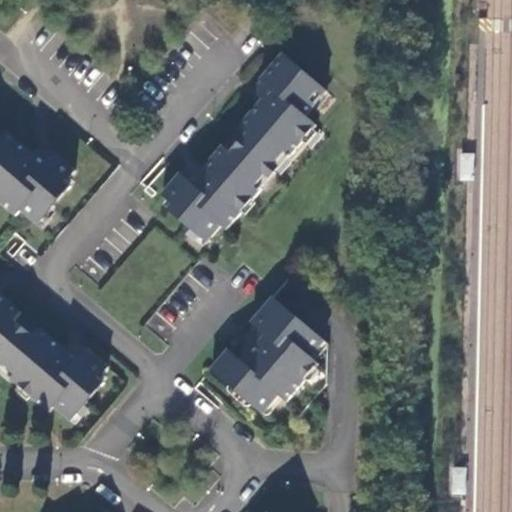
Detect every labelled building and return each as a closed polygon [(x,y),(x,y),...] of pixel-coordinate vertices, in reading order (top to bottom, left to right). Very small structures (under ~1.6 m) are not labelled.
[(169,204),(166,207),(210,245),(225,228),(228,230),(240,217),(316,127),(305,117),(325,91),(304,74),(283,56),(259,85),(260,99),(263,102),(241,127),(249,134),(232,153),(224,148),(201,174),(197,171),(186,172),(182,176),(180,175),(162,197),(169,204)] [(0,189),(22,208),(27,202),(45,219),(61,200),(55,195),(77,169),(82,164),(62,146),(61,147),(55,142),(44,143),(40,147),(14,124),(7,131),(0,124),(0,189)] [(475,155),(461,155),(460,181),(474,182),(475,155)] [(61,200),(83,175),(77,169),(55,195),(61,200)] [(0,371),(50,414),(54,409),(69,423),(88,403),(82,399),(108,369),(86,350),(85,351),(80,347),(67,347),(65,350),(38,328),(34,334),(14,317),(20,311),(0,293),(0,371)] [(241,363),(227,351),(210,370),(262,416),(278,397),(287,404),(311,375),(304,368),(325,344),(274,298),(251,324),(264,336),(241,363)] [(468,469),(454,468),(453,497),(467,497),(468,469)]
